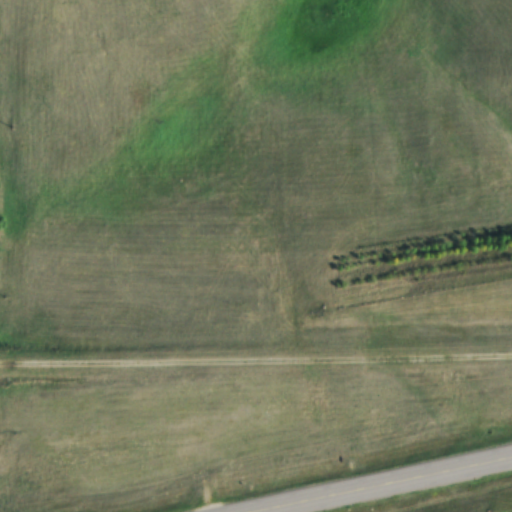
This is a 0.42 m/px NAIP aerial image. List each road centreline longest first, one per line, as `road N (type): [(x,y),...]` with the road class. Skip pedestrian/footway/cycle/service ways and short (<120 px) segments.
road 1 (track): [(0,369),(511,361)]
road 2 (secondary): [(279,511),(511,463)]
